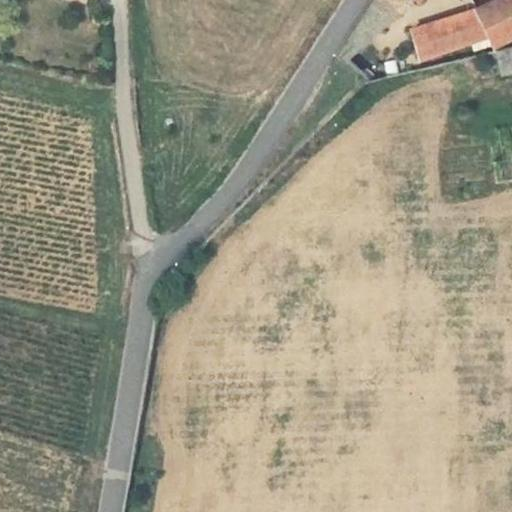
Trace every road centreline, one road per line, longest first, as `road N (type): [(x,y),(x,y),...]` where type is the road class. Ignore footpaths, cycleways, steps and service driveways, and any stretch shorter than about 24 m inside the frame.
road 1 (unclassified): [(151,266),(204,222),(269,141),(359,0)]
road 2 (unclassified): [(151,266),(128,149),(121,0)]
road 3 (unclassified): [(110,511),(151,266)]
